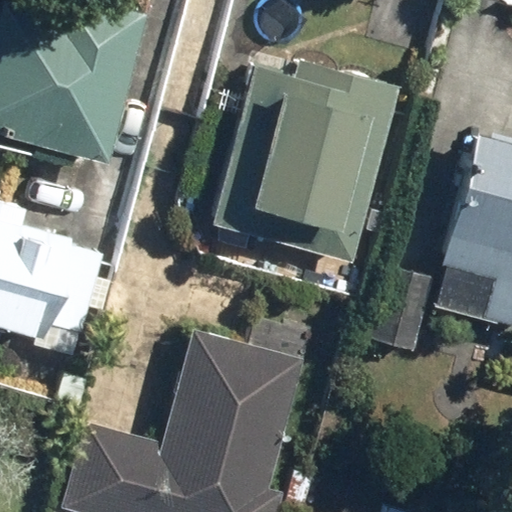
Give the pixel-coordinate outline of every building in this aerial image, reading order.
[(41,0),(4,0),(0,16),(0,121),(106,151),(148,0),(46,0),(46,1),(41,0)] [(256,53),(211,215),(354,254),(403,77),(297,48),(293,63),(256,53)] [(511,131),(483,123),(433,295),(511,317),(511,131)] [(26,199),(0,192),(0,312),(42,325),(44,317),(81,327),(103,246),(68,237),(71,228),(23,213),(26,199)] [(431,269),(389,260),(371,337),(413,347),(431,269)] [(303,351),(193,322),(162,437),(83,416),(60,500),(103,511),(275,511),(283,484),(268,480),(303,351)] [(413,511),(416,500),(381,494),(378,511),(413,511)]
